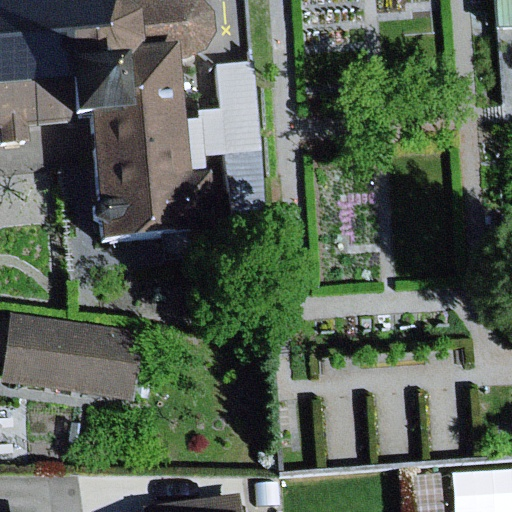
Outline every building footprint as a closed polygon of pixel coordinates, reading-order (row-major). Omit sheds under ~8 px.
[(0,0),(0,148),(29,146),(27,128),(69,122),(97,119),(88,0),(0,0)] [(88,0),(97,119),(69,122),(77,242),(195,234),(191,176),(170,178),(162,61),(175,60),(188,56),(195,50),(203,36),(204,25),(202,15),(191,3),(184,0),(88,0)] [(511,0),(485,0),(487,28),(511,26),(511,0)] [(246,64),(211,67),(218,155),(254,152),(246,64)] [(254,152),(218,155),(223,223),(259,220),(254,152)] [(132,334),(7,315),(0,360),(0,385),(122,403),(132,334)] [(511,511),(511,470),(448,475),(451,511),(511,511)]
